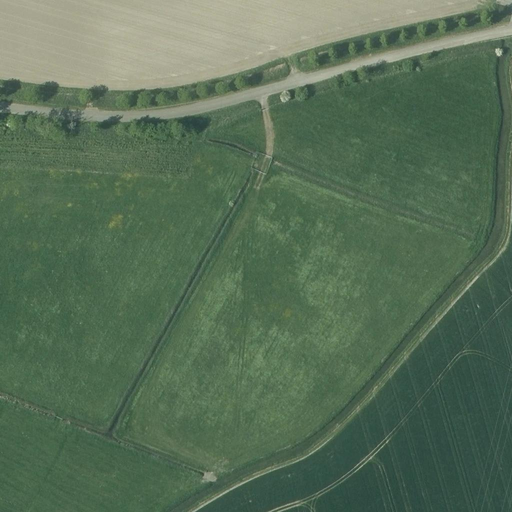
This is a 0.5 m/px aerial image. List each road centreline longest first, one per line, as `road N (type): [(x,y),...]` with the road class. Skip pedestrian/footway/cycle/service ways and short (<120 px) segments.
road 1 (unclassified): [(0,106),(156,116),(511,30)]
road 2 (track): [(192,511),(332,440),(505,245),(511,196)]
